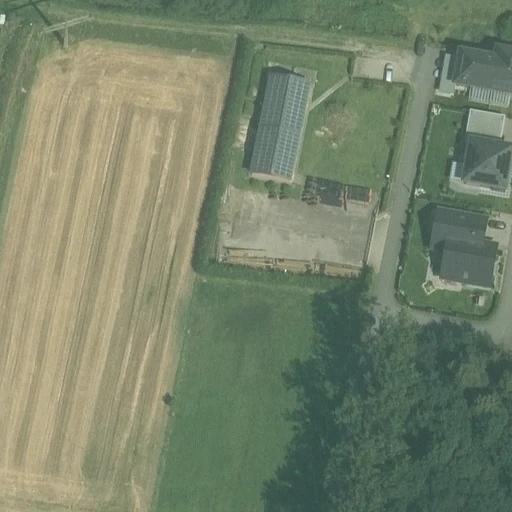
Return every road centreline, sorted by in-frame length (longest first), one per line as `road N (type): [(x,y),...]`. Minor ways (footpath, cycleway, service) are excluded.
road 1 (track): [(359,50),(18,0)]
road 2 (unclassified): [(379,316),(429,81),(407,58),(359,50)]
road 3 (unclassified): [(338,511),(379,316)]
road 4 (residential): [(379,316),(501,337),(511,279)]
